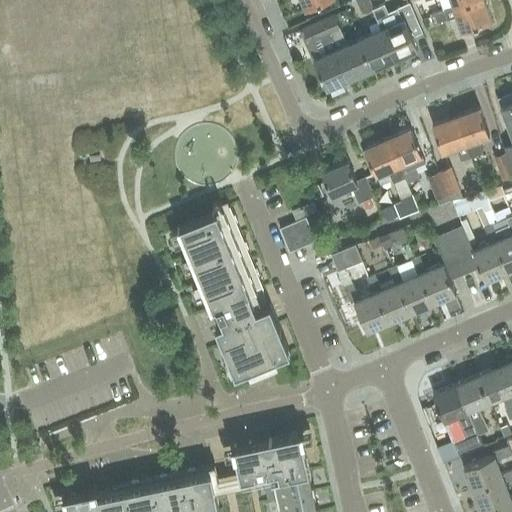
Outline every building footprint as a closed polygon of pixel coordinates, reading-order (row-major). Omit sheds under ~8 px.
[(373,9),(369,0),(356,0),(363,14),(373,9)] [(485,0),(471,0),(454,6),(444,9),(445,10),(431,14),(433,22),(447,17),(447,18),(456,15),(461,30),(492,20),(485,0)] [(385,3),(373,9),(378,21),(382,28),(395,58),(418,48),(413,37),(423,32),(409,3),(403,6),(398,8),(402,19),(393,23),(385,3)] [(373,68),(359,38),(347,43),(334,14),(324,18),(337,47),(351,78),(373,68)] [(351,78),(337,47),(324,18),(302,27),(309,44),(318,40),(320,45),(322,44),(326,52),(314,57),(328,88),(351,78)] [(369,25),(372,32),(359,38),(373,68),(395,58),(382,28),(378,21),(369,25)] [(511,142),(507,144),(509,150),(511,158),(511,101),(502,105),(511,132),(511,142)] [(491,134),(480,106),(456,115),(468,142),(466,143),(471,155),(483,151),(478,139),(491,134)] [(461,159),(471,155),(466,143),(468,142),(456,115),(432,123),(444,150),(456,146),(461,159)] [(405,176),(408,183),(420,177),(415,166),(425,162),(422,154),(410,127),(387,137),(399,164),(405,176)] [(405,176),(399,164),(387,137),(364,147),(376,174),(388,169),(394,182),(401,199),(402,202),(396,206),(401,216),(419,209),(413,194),(408,183),(405,176)] [(511,158),(509,150),(495,156),(502,179),(511,176),(511,158)] [(356,179),(348,160),(322,171),(332,194),(351,186),(358,203),(374,196),(365,175),(356,179)] [(439,171),(449,200),(463,197),(460,189),(451,166),(439,171)] [(439,171),(428,175),(439,203),(449,200),(439,171)] [(318,183),(309,187),(314,198),(323,194),(318,183)] [(511,187),(503,191),(505,194),(507,201),(511,199),(511,187)] [(486,191),(477,194),(482,207),(484,211),(493,207),(486,191)] [(477,194),(471,196),(476,209),(482,207),(477,194)] [(292,209),(296,218),(318,209),(315,199),(292,209)] [(235,374),(267,361),(290,351),(270,303),(256,309),(249,292),(264,286),(259,274),(260,274),(259,273),(258,273),(256,268),(257,267),(257,266),(256,267),(248,247),(249,247),(248,246),(247,247),(245,241),(246,241),(246,240),(245,240),(237,221),(238,220),(236,220),(234,215),(235,214),(234,214),(230,204),(179,225),(213,307),(216,306),(223,322),(215,325),(235,374)] [(508,223),(495,228),(500,239),(496,241),(508,270),(511,268),(511,215),(506,218),(508,223)] [(306,216),(293,221),(303,245),(316,239),(306,216)] [(290,251),(303,245),(293,221),(280,227),(290,251)] [(473,250),(480,267),(480,268),(485,279),(508,270),(496,241),(500,239),(495,228),(493,223),(484,227),(490,243),(473,250)] [(472,246),(463,224),(453,229),(461,250),(472,246)] [(403,228),(389,233),(394,245),(408,240),(403,228)] [(443,233),(452,254),(461,250),(453,229),(443,233)] [(452,254),(443,233),(433,237),(442,258),(452,254)] [(377,238),(369,241),(373,249),(381,246),(377,238)] [(356,244),(331,253),(338,270),(363,261),(356,244)] [(472,246),(461,250),(470,271),(480,267),(473,250),(472,246)] [(452,254),(460,275),(470,271),(461,250),(452,254)] [(444,262),(443,262),(425,270),(418,254),(411,258),(417,273),(421,272),(433,301),(456,292),(451,279),(444,262)] [(451,279),(460,275),(452,254),(442,258),(443,262),(444,262),(451,279)] [(421,272),(417,273),(403,279),(396,263),(389,266),(395,282),(399,281),(411,310),(433,301),(421,272)] [(399,281),(395,282),(381,288),(375,273),(366,276),(373,291),(376,290),(388,320),(411,310),(399,281)] [(365,329),(388,320),(376,290),(373,291),(359,297),(353,282),(344,285),(348,295),(351,301),(353,300),(354,300),(365,329)] [(511,355),(508,357),(509,360),(500,364),(511,392),(511,355)] [(511,416),(511,392),(500,364),(478,373),(490,401),(502,396),(507,407),(505,407),(510,418),(511,416)] [(490,401),(478,373),(456,383),(476,432),(487,428),(478,406),(490,401)] [(445,420),(457,415),(465,436),(454,441),(459,452),(480,443),(476,432),(456,383),(433,392),(437,402),(442,414),(445,420)] [(437,402),(430,406),(435,417),(442,414),(437,402)] [(500,426),(504,436),(511,433),(507,423),(500,426)] [(218,462),(210,463),(195,467),(195,465),(194,466),(195,467),(190,468),(189,468),(188,467),(188,468),(167,473),(167,471),(166,472),(166,473),(160,474),(160,473),(159,473),(160,474),(139,479),(139,477),(138,477),(138,479),(132,480),(132,479),(131,479),(131,480),(113,484),(113,485),(114,490),(98,494),(97,487),(65,494),(65,495),(71,511),(199,511),(219,508),(216,489),(229,486),(272,478),(275,477),(279,497),(276,498),(277,499),(279,498),(282,511),(318,511),(319,511),(319,510),(318,510),(317,504),(318,504),(318,503),(317,503),(314,490),(315,490),(315,489),(314,489),(312,483),(314,483),(313,482),(312,482),(301,431),(269,438),(270,443),(250,447),(256,474),(228,480),(222,481),(218,462)] [(453,439),(437,445),(444,460),(460,454),(459,452),(454,441),(453,439)] [(495,454),(464,466),(473,488),(503,476),(501,472),(496,460),(511,453),(511,451),(509,444),(494,450),(495,454)] [(503,476),(473,488),(481,511),(511,499),(510,495),(505,482),(511,478),(511,468),(501,472),(503,476)] [(511,499),(481,511),(511,511),(511,494),(510,495),(511,499)]
